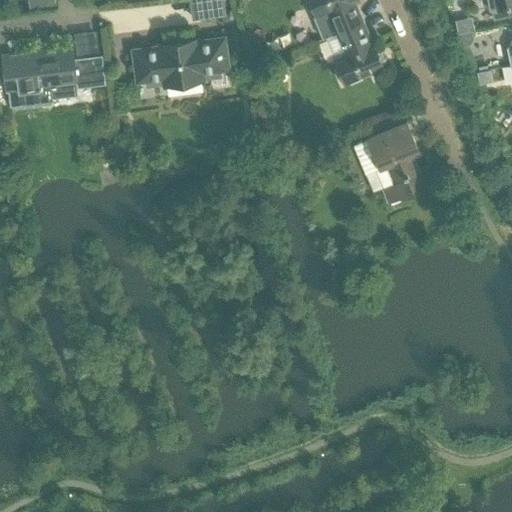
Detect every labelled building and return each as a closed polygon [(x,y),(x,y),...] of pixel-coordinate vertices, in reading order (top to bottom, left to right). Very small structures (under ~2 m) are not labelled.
[(222,0),(190,0),(193,18),(225,14),(222,0)] [(309,0),(317,18),(320,26),(324,34),(362,18),(354,0),(309,0)] [(511,0),(481,0),(483,4),(488,7),(488,9),(491,8),(494,20),(511,15),(511,0)] [(333,57),(344,83),(384,66),(374,41),(372,42),(362,18),(324,34),(325,38),(326,38),(334,56),(333,57)] [(229,68),(224,37),(199,40),(198,39),(196,39),(196,41),(192,41),(192,39),(165,43),(165,45),(161,46),(161,44),(159,44),(159,46),(133,49),(138,81),(163,77),(164,84),(204,78),(203,72),(229,68)] [(103,54),(89,55),(74,57),(73,46),(52,48),(53,52),(3,58),(8,91),(9,91),(11,106),(53,100),(51,83),(76,80),(77,87),(107,83),(103,54)] [(382,188),(388,203),(426,188),(413,155),(419,152),(407,122),(367,138),(367,139),(354,144),(354,145),(365,174),(366,174),(367,174),(376,170),(383,187),(382,188)]
